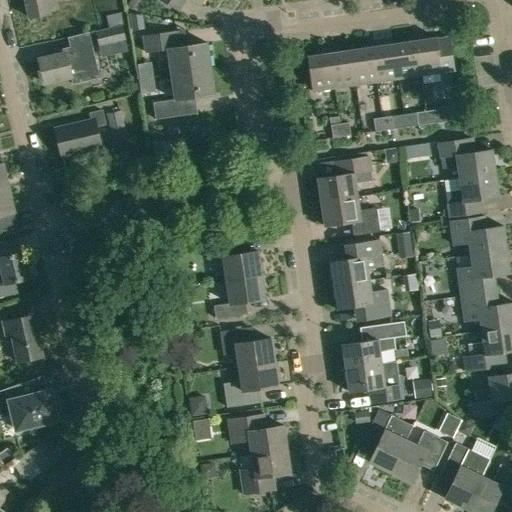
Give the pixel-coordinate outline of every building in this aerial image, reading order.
[(24,0),(29,17),(50,12),(46,0),(24,0)] [(160,0),(176,10),(181,0),(192,0),(200,4),(202,0),(160,0)] [(106,16),(108,28),(121,25),(125,24),(123,12),(106,16)] [(130,13),(132,31),(144,30),(142,16),(130,13)] [(127,51),(121,25),(108,28),(95,31),(99,46),(113,43),(115,53),(127,51)] [(167,49),(171,74),(210,68),(207,43),(187,46),(184,29),(143,35),(145,52),(167,49)] [(69,37),(72,51),(38,59),(44,84),(72,77),(74,84),(99,77),(89,33),(69,37)] [(415,41),(420,75),(442,72),(454,71),(449,37),(437,39),(437,38),(415,41)] [(394,44),(399,78),(420,75),(415,41),(394,44)] [(372,47),(377,81),(399,78),(394,44),(372,47)] [(351,50),(356,85),(377,81),(372,47),(351,50)] [(329,53),(334,88),(356,85),(351,50),(329,53)] [(307,57),(312,91),(334,88),(329,53),(307,57)] [(142,119),(144,130),(165,127),(164,118),(196,113),(194,97),(214,94),(210,68),(171,74),(174,99),(153,102),(155,116),(142,119)] [(55,129),(62,156),(101,146),(96,126),(105,124),(101,110),(90,113),(92,120),(55,129)] [(107,114),(114,143),(128,140),(120,110),(119,110),(107,114)] [(425,111),(427,124),(436,122),(434,110),(425,111)] [(416,112),(417,125),(427,124),(425,111),(416,112)] [(382,117),(384,130),(393,129),(391,116),(382,117)] [(373,119),(375,131),(384,130),(382,117),(373,119)] [(340,123),(341,136),(351,135),(349,122),(340,123)] [(330,125),(332,137),(341,136),(340,123),(330,125)] [(459,179),(495,174),(492,149),(475,152),(473,137),(437,142),(440,158),(442,168),(457,166),(459,179)] [(153,143),(155,155),(180,151),(177,138),(153,143)] [(415,145),(405,146),(406,158),(416,157),(415,145)] [(317,178),(321,202),(357,197),(355,184),(373,181),(371,170),(372,170),(370,155),(333,161),(335,175),(317,178)] [(0,162),(0,189),(8,188),(2,162),(0,162)] [(446,203),(448,218),(484,212),(482,199),(499,197),(495,174),(459,179),(461,190),(446,192),(447,203),(446,203)] [(0,189),(0,216),(14,213),(8,188),(0,189)] [(351,222),(353,236),(380,232),(377,207),(359,210),(357,197),(321,202),(324,226),(351,222)] [(420,221),(419,209),(411,210),(412,222),(420,221)] [(471,254),(506,249),(503,225),(486,227),(484,215),(450,221),(454,245),(469,243),(471,254)] [(330,262),(333,283),(369,278),(368,269),(383,267),(379,240),(348,245),(350,259),(330,262)] [(222,256),(226,280),(261,274),(258,250),(238,253),(237,241),(205,246),(207,259),(222,256)] [(182,243),(170,245),(172,257),(184,255),(182,243)] [(461,292),(495,288),(493,275),(510,273),(506,249),(471,254),(473,266),(457,268),(461,292)] [(0,296),(16,292),(14,282),(30,279),(24,251),(1,257),(0,253),(0,296)] [(214,306),(216,318),(247,314),(246,302),(265,299),(261,274),(226,280),(229,303),(214,306)] [(356,305),(359,320),(391,315),(386,289),(371,291),(369,278),(333,283),(337,308),(356,305)] [(176,288),(180,312),(191,310),(188,286),(176,288)] [(481,331),(511,326),(511,301),(497,304),(495,288),(461,292),(462,309),(464,321),(480,319),(481,331)] [(11,334),(17,362),(43,356),(34,315),(3,322),(6,335),(11,334)] [(342,344),(346,368),(381,363),(379,352),(395,349),(394,337),(406,336),(404,321),(360,328),(362,342),(342,344)] [(462,357),(465,372),(507,366),(505,352),(511,350),(511,326),(481,331),(483,343),(468,345),(470,355),(462,357)] [(236,353),(239,368),(275,363),(271,338),(254,340),(252,327),(220,331),(223,354),(236,353)] [(444,339),(430,341),(432,355),(446,353),(444,339)] [(381,363),(346,368),(349,392),(369,389),(371,403),(403,398),(401,383),(400,383),(400,384),(399,384),(395,361),(381,363)] [(224,383),(227,407),(255,403),(253,389),(278,386),(275,363),(239,368),(241,381),(224,383)] [(468,403),(470,418),(511,412),(511,400),(511,397),(511,372),(488,376),(490,388),(475,391),(477,401),(468,403)] [(430,380),(418,381),(420,398),(432,396),(430,380)] [(436,381),(437,389),(445,388),(444,380),(436,381)] [(0,416),(13,413),(16,429),(57,419),(56,412),(60,411),(56,396),(52,397),(50,390),(26,396),(23,383),(0,391),(0,416)] [(190,400),(193,416),(206,414),(204,398),(190,400)] [(412,425),(379,409),(361,445),(374,452),(369,462),(390,472),(405,439),(412,425)] [(355,415),(356,424),(370,422),(368,413),(355,415)] [(247,441),(249,454),(287,449),(284,425),(258,429),(256,415),(228,419),(232,443),(247,441)] [(208,428),(207,419),(192,421),(194,430),(208,428)] [(462,421),(457,431),(467,436),(472,426),(462,421)] [(390,472),(412,482),(421,465),(434,471),(448,442),(423,430),(416,444),(405,439),(390,472)] [(27,452),(41,472),(63,457),(48,436),(27,452)] [(444,498),(466,508),(482,476),(481,476),(490,459),(456,442),(438,477),(451,484),(444,498)] [(0,459),(6,468),(16,461),(8,449),(0,454),(0,459)] [(240,470),(243,493),(276,489),(274,475),(290,473),(287,449),(249,454),(251,469),(240,470)] [(466,508),(473,511),(490,511),(496,502),(509,508),(511,507),(511,469),(500,464),(491,481),(482,476),(466,508)] [(215,472),(214,465),(204,467),(205,477),(212,476),(215,472)] [(0,511),(2,511),(0,510),(0,503),(8,493),(4,490),(4,488),(0,485),(0,511)]
